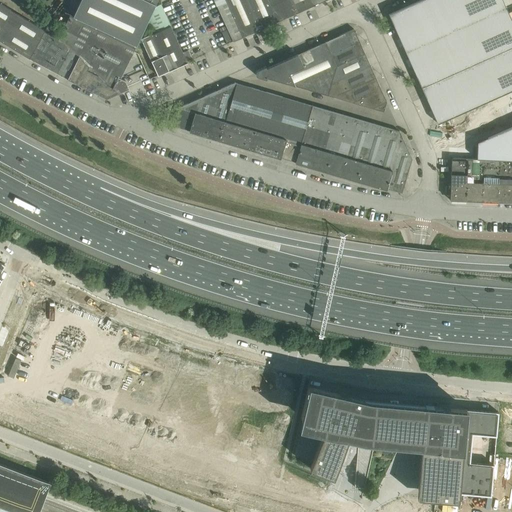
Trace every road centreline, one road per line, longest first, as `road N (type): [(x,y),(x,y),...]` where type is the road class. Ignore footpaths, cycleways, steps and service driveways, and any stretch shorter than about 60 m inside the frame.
road 1 (motorway): [(0,181),(99,232),(228,279),(347,308),(511,330)]
road 2 (motorway): [(511,301),(289,264),(94,196)]
road 3 (motorway): [(511,271),(377,259),(94,196)]
road 4 (unclassified): [(23,260),(210,335),(401,377)]
road 5 (unclassified): [(127,123),(278,180),(424,213)]
road 6 (unclassified): [(204,511),(0,431)]
road 7 (unclassified): [(417,130),(221,71)]
road 8 (unclassified): [(221,71),(361,8)]
road 9 (unclassified): [(424,213),(403,356)]
road 10 (unclassified): [(0,59),(127,123)]
road 11 (unclassified): [(417,130),(361,8)]
